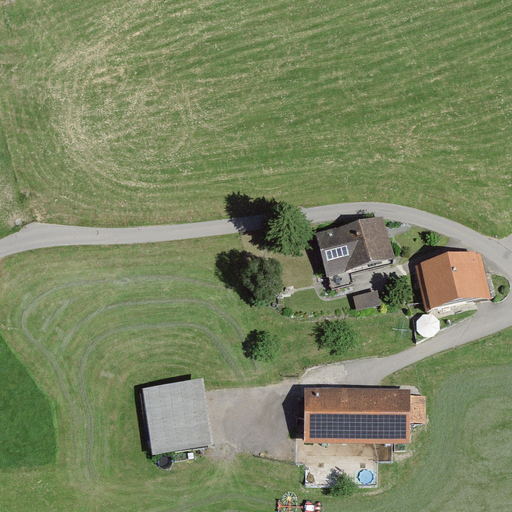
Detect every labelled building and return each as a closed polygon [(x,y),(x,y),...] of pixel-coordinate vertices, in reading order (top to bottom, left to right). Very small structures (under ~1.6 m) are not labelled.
[(379,261),(389,258),(379,224),(374,222),(335,232),(336,232),(314,238),(323,275),(364,265),(365,271),(380,267),(379,261)] [(415,272),(424,312),(485,299),(475,257),(415,272)] [(352,300),(355,310),(375,304),(372,294),(352,300)] [(151,456),(205,448),(196,386),(142,393),(151,456)] [(403,399),(366,399),(303,398),(303,442),(374,442),(403,443),(403,425),(419,425),(419,399),(403,399)]
